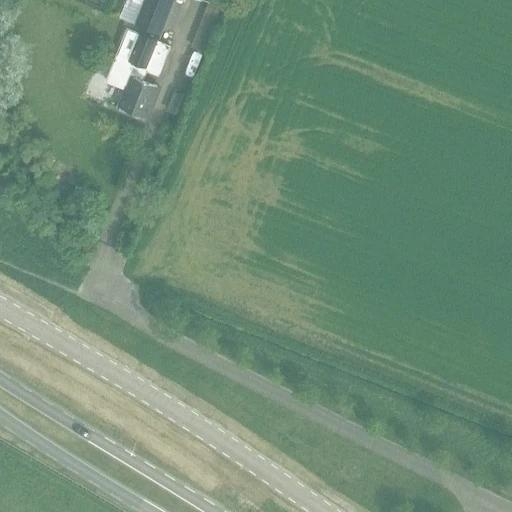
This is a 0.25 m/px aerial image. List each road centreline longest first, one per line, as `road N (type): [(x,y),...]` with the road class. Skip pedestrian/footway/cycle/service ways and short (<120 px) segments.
road 1 (unclassified): [(499,509),(162,336),(97,286)]
road 2 (unclassified): [(323,511),(0,308)]
road 3 (primary): [(214,511),(0,379)]
road 4 (primary): [(0,416),(151,511)]
